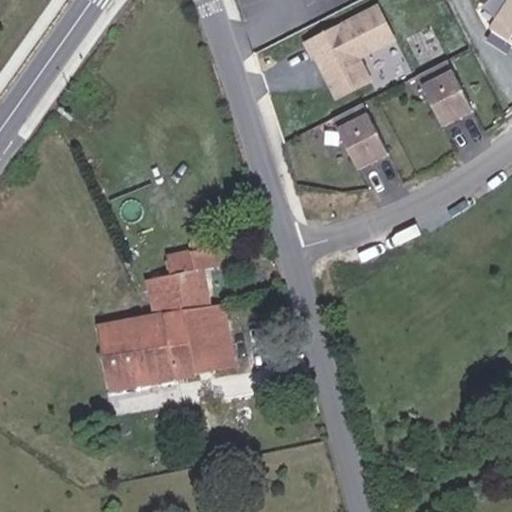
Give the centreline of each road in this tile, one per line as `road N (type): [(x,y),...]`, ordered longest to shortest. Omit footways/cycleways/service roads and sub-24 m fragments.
road 1 (unclassified): [(296,254),(200,0)]
road 2 (unclassified): [(365,511),(296,254)]
road 3 (residential): [(296,254),(421,211),(511,146)]
road 4 (secondary): [(94,0),(0,133)]
